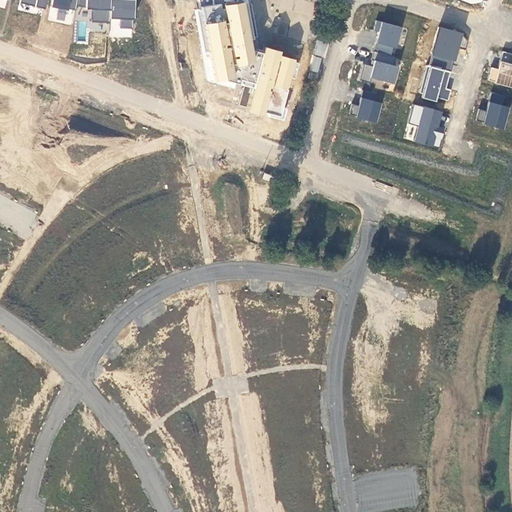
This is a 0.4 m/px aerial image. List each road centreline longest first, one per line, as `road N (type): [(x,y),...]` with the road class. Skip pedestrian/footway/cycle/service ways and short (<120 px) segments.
road 1 (residential): [(0,49),(305,162)]
road 2 (residential): [(77,379),(123,317),(183,282),(239,270),(350,285)]
road 3 (residential): [(350,285),(335,386),(348,511)]
road 4 (residential): [(305,162),(351,0)]
road 5 (residential): [(77,379),(133,446),(166,511)]
road 6 (residential): [(24,511),(40,453),(77,379)]
road 7 (residential): [(447,155),(482,27)]
